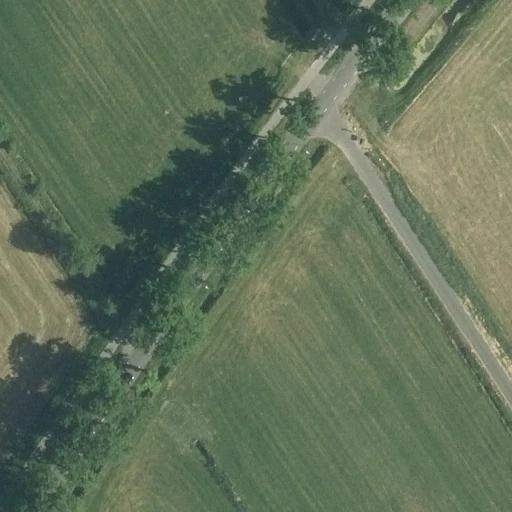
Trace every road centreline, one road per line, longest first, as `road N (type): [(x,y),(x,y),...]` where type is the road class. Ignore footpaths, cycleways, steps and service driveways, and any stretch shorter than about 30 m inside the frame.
road 1 (tertiary): [(37,511),(321,104)]
road 2 (unclassified): [(511,399),(321,104)]
road 3 (track): [(126,330),(0,149)]
road 4 (tertiary): [(321,104),(404,0)]
